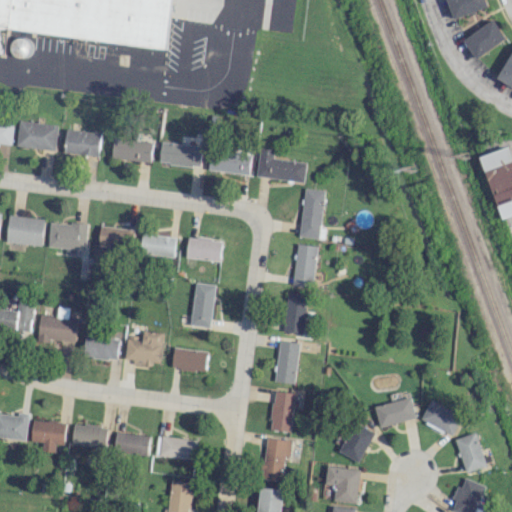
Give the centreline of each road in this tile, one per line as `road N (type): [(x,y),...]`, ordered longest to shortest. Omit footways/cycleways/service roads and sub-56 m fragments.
road 1 (residential): [(257,211),(222,511)]
road 2 (residential): [(257,211),(0,177)]
road 3 (residential): [(236,410),(56,385),(0,365)]
